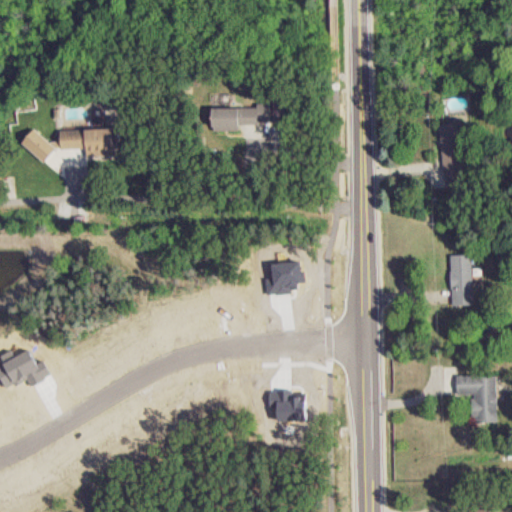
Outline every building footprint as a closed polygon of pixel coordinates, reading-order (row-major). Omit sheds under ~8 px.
[(260,108),(216,109),(217,131),(241,131),(241,125),(275,124),(274,104),(259,104),(260,108)] [(465,123),(442,125),(444,174),(468,172),(465,123)] [(90,157),(121,156),(120,129),(64,131),(64,138),(36,139),(36,142),(34,142),(34,159),(59,158),(59,150),(90,149),(90,157)] [(453,306),(475,305),(474,255),(452,256),(453,306)] [(295,295),(294,286),(309,286),(307,262),(277,264),(277,273),(269,274),(270,296),(295,295)] [(39,348),(22,356),(19,348),(2,356),(7,365),(0,367),(0,368),(10,390),(31,380),(34,386),(53,378),(39,348)] [(499,422),(499,376),(457,376),(457,395),(475,395),(475,422),(499,422)] [(269,408),(277,408),(278,421),(313,421),(312,399),(296,399),(295,391),(269,392),(269,408)]
